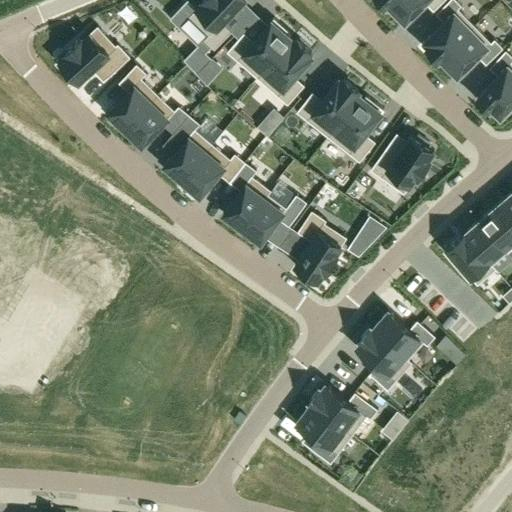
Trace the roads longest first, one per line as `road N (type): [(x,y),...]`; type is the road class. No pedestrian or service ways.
road 1 (residential): [(0,31),(19,63),(135,178),(328,324)]
road 2 (residential): [(328,324),(376,267),(497,158)]
road 3 (residential): [(497,158),(343,0)]
road 4 (residential): [(0,479),(216,502)]
road 5 (residential): [(216,502),(226,464),(328,324)]
